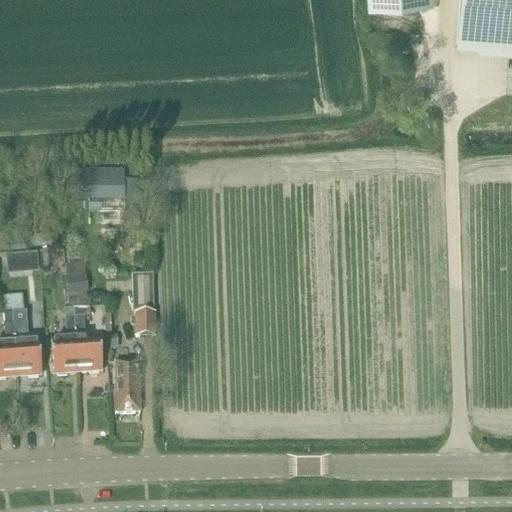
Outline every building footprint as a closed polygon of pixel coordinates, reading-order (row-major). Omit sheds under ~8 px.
[(511,0),(460,0),(457,48),(480,49),(479,53),(511,54),(511,0)] [(128,167),(128,201),(140,201),(140,167),(128,167)] [(73,202),(124,202),(124,181),(73,181),(73,202)] [(35,258),(23,259),(23,270),(35,269),(35,258)] [(83,264),(65,266),(68,302),(87,300),(83,264)] [(152,277),(132,277),(135,339),(155,338),(152,277)] [(14,326),(17,378),(42,376),(39,345),(25,346),(23,324),(24,324),(22,297),(10,298),(14,326)] [(0,379),(17,378),(14,326),(10,298),(0,299),(0,314),(3,315),(4,325),(6,348),(0,348),(0,379)] [(90,310),(84,310),(74,311),(78,373),(103,371),(101,340),(85,342),(83,320),(90,319),(90,310)] [(54,374),(78,373),(74,311),(65,311),(67,343),(52,344),(54,374)] [(108,336),(108,350),(118,349),(118,336),(108,336)] [(116,414),(142,413),(140,362),(114,363),(116,414)]
